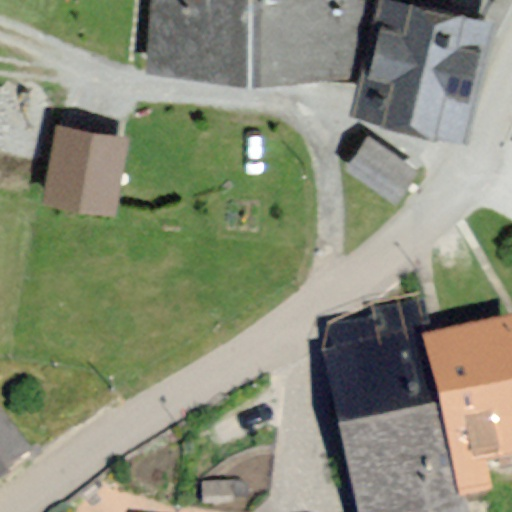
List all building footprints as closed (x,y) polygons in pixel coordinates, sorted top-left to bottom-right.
[(343,0),(161,0),(159,61),(341,69),(343,0)] [(481,26),(388,6),(363,115),(457,136),(481,26)] [(61,104),(41,182),(114,200),(133,122),(61,104)] [(511,318),(431,334),(462,490),(486,485),(481,461),(511,454),(511,318)] [(459,511),(424,327),(329,345),(361,511),(459,511)]
